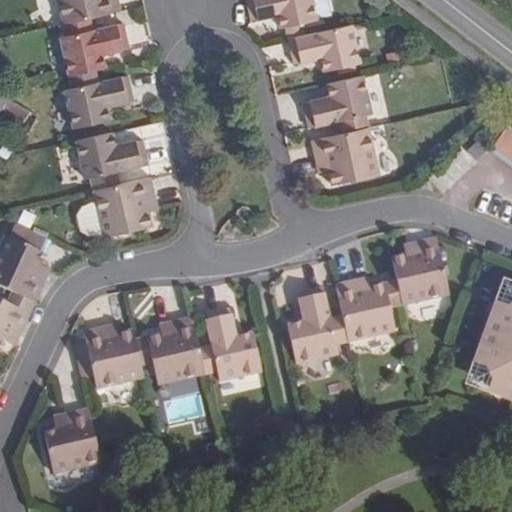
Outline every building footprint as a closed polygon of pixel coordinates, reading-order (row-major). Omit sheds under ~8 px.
[(64,0),(70,24),(94,18),(126,11),(123,0),(64,0)] [(317,0),(246,0),(251,20),(280,13),(284,30),(289,29),(301,25),(323,20),(317,0)] [(70,24),(68,24),(70,33),(97,26),(94,18),(70,24)] [(70,33),(60,35),(70,76),(97,70),(108,68),(105,51),(134,44),(127,19),(97,26),(70,33)] [(365,61),(355,20),(303,32),(291,35),(288,35),(293,60),(323,54),(327,70),(365,61)] [(301,25),(289,29),(291,35),(303,32),(301,25)] [(288,42),(263,47),(266,62),(291,58),(288,42)] [(68,86),(99,79),(97,70),(70,76),(65,78),(68,86)] [(377,112),(368,70),(329,79),(333,97),(304,104),(309,129),(377,112)] [(135,96),(129,72),(99,79),(68,86),(62,88),(71,130),(111,120),(106,103),(135,96)] [(0,108),(2,110),(9,99),(1,93),(0,94),(0,108)] [(511,123),(508,120),(496,138),(491,142),(511,157),(511,123)] [(333,181),(378,170),(368,122),(311,136),(317,161),(328,158),(330,168),(333,181)] [(477,156),(491,142),(496,138),(484,129),(467,145),(477,156)] [(118,150),(114,132),(74,141),(84,183),(131,172),(151,168),(146,143),(118,150)] [(317,161),(319,170),(330,168),(328,158),(317,161)] [(131,172),(95,181),(97,189),(133,181),(131,172)] [(159,200),(154,176),(133,181),(97,189),(99,200),(108,235),(108,237),(154,226),(150,214),(148,203),(159,200)] [(95,234),(108,235),(99,200),(89,207),(82,215),(85,229),(95,234)] [(150,214),(161,211),(159,200),(148,203),(150,214)] [(18,240),(44,252),(50,240),(24,228),(18,240)] [(50,279),(46,277),(49,269),(42,265),(47,254),(18,240),(15,239),(0,269),(0,285),(15,292),(40,303),(50,279)] [(416,258),(408,260),(395,263),(406,309),(452,297),(439,242),(414,248),(416,258)] [(414,248),(405,250),(408,260),(416,258),(414,248)] [(49,269),(46,277),(50,279),(54,270),(49,269)] [(373,280),(370,270),(361,272),(363,283),(373,280)] [(373,280),(363,283),(361,272),(336,278),(343,311),(349,336),(397,323),(391,301),(385,277),(373,280)] [(397,274),(385,277),(391,301),(403,298),(397,274)] [(299,359),(341,349),(338,340),(332,313),(324,281),(298,287),(306,316),(289,321),(299,359)] [(511,290),(503,317),(500,315),(490,344),(492,346),(486,362),(496,365),(492,375),(501,378),(497,389),(511,393),(511,290)] [(40,303),(15,292),(11,303),(34,314),(40,303)] [(11,303),(0,298),(0,351),(2,353),(7,341),(16,344),(19,336),(23,338),(34,314),(11,303)] [(239,334),(232,304),(205,311),(222,378),(265,367),(255,329),(239,334)] [(343,311),(332,313),(338,340),(350,337),(349,336),(343,311)] [(161,382),(207,370),(194,313),(169,319),(172,329),(162,332),(149,335),(156,360),(161,382)] [(162,332),(172,329),(169,319),(160,321),(162,332)] [(110,322),(112,333),(120,331),(118,321),(110,322)] [(120,331),(112,333),(110,322),(84,329),(88,341),(96,374),(100,386),(146,374),(143,363),(135,328),(120,331)] [(149,335),(138,338),(143,363),(156,360),(149,335)] [(96,374),(88,341),(78,343),(86,376),(96,374)] [(56,466),(103,454),(90,400),(66,406),(67,412),(56,415),(58,422),(45,424),(56,466)] [(56,415),(67,412),(66,406),(55,408),(56,415)]
